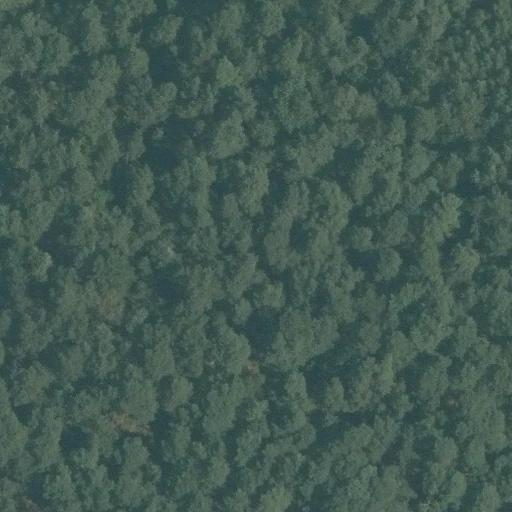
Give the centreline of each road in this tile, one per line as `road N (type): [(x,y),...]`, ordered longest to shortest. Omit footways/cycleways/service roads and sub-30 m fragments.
road 1 (track): [(0,328),(438,225),(469,302),(511,278)]
road 2 (track): [(438,225),(360,0)]
